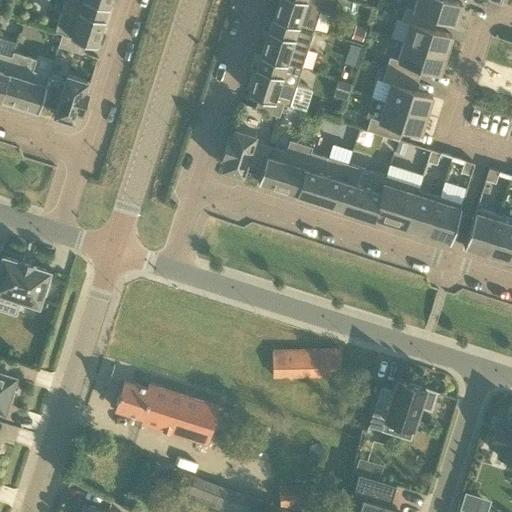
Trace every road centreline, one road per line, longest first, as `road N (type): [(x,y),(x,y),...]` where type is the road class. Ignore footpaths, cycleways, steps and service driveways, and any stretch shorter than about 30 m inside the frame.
road 1 (residential): [(193,185),(511,285)]
road 2 (residential): [(168,266),(482,369)]
road 3 (tertiary): [(28,511),(112,248)]
road 4 (tertiary): [(112,248),(193,0)]
road 5 (residential): [(511,18),(487,11),(444,146),(483,158)]
road 6 (residential): [(251,0),(193,185)]
road 7 (residential): [(138,0),(89,154)]
road 8 (residential): [(436,511),(482,369)]
